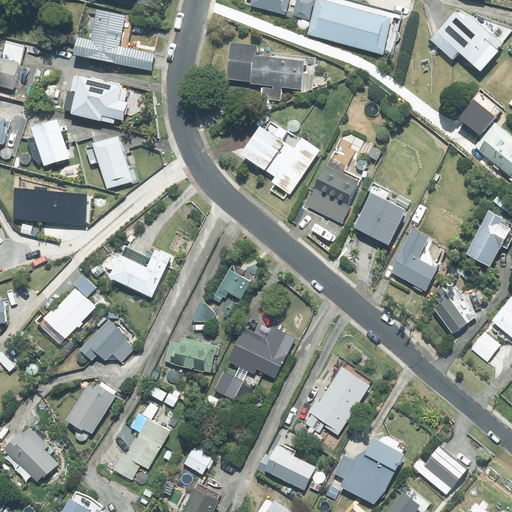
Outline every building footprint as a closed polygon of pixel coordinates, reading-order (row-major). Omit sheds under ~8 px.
[(111,0),(138,9),(140,2),(158,8),(160,0),(111,0)] [(256,0),(255,6),(288,16),(292,0),(256,0)] [(316,0),(314,0),(305,34),(379,55),(389,20),(316,0)] [(126,19),(127,16),(99,11),(93,42),(81,40),(77,58),(150,71),(153,53),(133,50),(134,45),(127,44),(131,20),(126,19)] [(453,13),(435,34),(478,73),(496,53),(484,43),(489,38),(467,17),(463,22),(453,13)] [(0,84),(19,90),(26,63),(27,63),(32,45),(14,40),(10,55),(0,51),(0,84)] [(262,87),(260,101),(278,103),(280,89),(311,93),(312,81),(302,81),(304,62),(254,56),(255,46),(228,43),(224,80),(249,83),(248,85),(262,87)] [(88,92),(82,114),(120,124),(121,119),(131,122),(136,103),(132,102),(135,92),(130,90),(127,85),(92,75),(92,77),(86,76),(82,90),(88,92)] [(0,158),(2,160),(7,144),(9,145),(15,128),(12,128),(15,119),(0,114),(0,158)] [(67,120),(40,126),(49,165),(76,159),(67,120)] [(256,127),(238,155),(263,172),(269,162),(279,169),(270,183),(289,195),(318,151),(300,139),(293,150),(280,142),(286,133),(268,121),(264,127),(260,125),(258,128),(256,127)] [(509,178),(507,180),(511,183),(511,182),(511,139),(493,123),(473,147),(509,178)] [(128,136),(102,142),(112,189),(138,182),(128,136)] [(381,153),(371,148),(366,156),(376,161),(381,153)] [(326,163),(306,208),(341,224),(349,208),(346,207),(357,183),(334,173),(336,168),(326,163)] [(499,194),(491,202),(499,209),(506,200),(499,194)] [(369,195),(352,231),(387,247),(404,211),(369,195)] [(410,203),(398,195),(393,203),(406,210),(410,203)] [(511,238),(511,225),(486,213),(464,256),(488,269),(499,248),(506,251),(511,238)] [(426,251),(431,242),(410,232),(389,274),(425,292),(438,265),(430,261),(426,251)] [(129,254),(117,277),(158,298),(179,257),(164,249),(160,257),(155,254),(154,257),(136,248),(132,255),(129,254)] [(239,264),(221,293),(230,298),(233,293),(245,300),(256,282),(247,276),(250,271),(239,264)] [(464,270),(459,274),(465,281),(470,277),(464,270)] [(61,308),(50,318),(71,338),(101,307),(91,298),(101,288),(88,275),(79,284),(83,289),(63,310),(61,308)] [(439,297),(434,300),(438,306),(433,309),(450,335),(467,324),(454,305),(458,302),(451,291),(446,294),(442,288),(436,292),(439,297)] [(0,324),(8,325),(8,297),(0,297),(0,324)] [(18,297),(13,303),(17,306),(22,300),(18,297)] [(511,301),(509,299),(490,321),(511,340),(511,301)] [(210,302),(207,300),(195,320),(199,322),(215,322),(220,315),(210,302)] [(128,334),(130,332),(117,319),(86,349),(97,361),(104,354),(111,361),(117,354),(126,363),(139,350),(131,341),(133,339),(128,334)] [(253,365),(251,371),(258,374),(260,369),(282,379),(302,336),(281,326),(275,338),(254,328),(240,358),(253,365)] [(221,346),(187,337),(184,345),(173,342),(168,364),(177,366),(177,365),(208,373),(208,371),(214,373),(221,346)] [(321,401),(314,411),(333,424),(331,427),(343,435),(378,386),(350,366),(324,403),(321,401)] [(249,382),(231,372),(221,391),(239,401),(249,382)] [(98,385),(74,419),(91,431),(92,430),(98,434),(125,396),(123,394),(125,392),(111,383),(109,385),(107,384),(103,389),(98,385)] [(256,392),(247,388),(240,401),(249,406),(256,392)] [(222,401),(211,396),(204,411),(215,416),(222,401)] [(127,453),(118,470),(137,481),(146,464),(154,469),(176,432),(154,419),(132,456),(127,453)] [(11,448),(42,482),(50,475),(52,477),(65,465),(51,450),(55,446),(38,427),(28,436),(27,434),(11,448)] [(345,455),(330,482),(342,488),(343,487),(376,505),(389,492),(401,470),(402,470),(411,455),(401,449),(404,443),(392,436),(385,441),(380,438),(372,454),(369,453),(361,456),(357,461),(345,455)] [(271,454),(262,471),(270,474),(272,471),(310,491),(322,468),(297,455),(298,453),(285,446),(278,458),(271,454)] [(474,472),(445,446),(429,463),(424,458),(414,468),(448,500),(474,472)] [(201,448),(190,465),(207,475),(218,459),(201,448)] [(317,482),(314,487),(322,492),(325,487),(317,482)] [(223,511),(229,501),(225,499),(227,494),(207,484),(192,511),(223,511)] [(342,490),(332,484),(325,495),(336,501),(342,490)] [(149,490),(146,495),(153,498),(156,493),(149,490)] [(84,491),(71,511),(112,511),(108,509),(110,506),(90,494),(89,495),(84,491)] [(419,511),(425,506),(407,491),(390,511),(419,511)] [(295,511),(280,502),(278,505),(271,500),(263,511),(295,511)]
